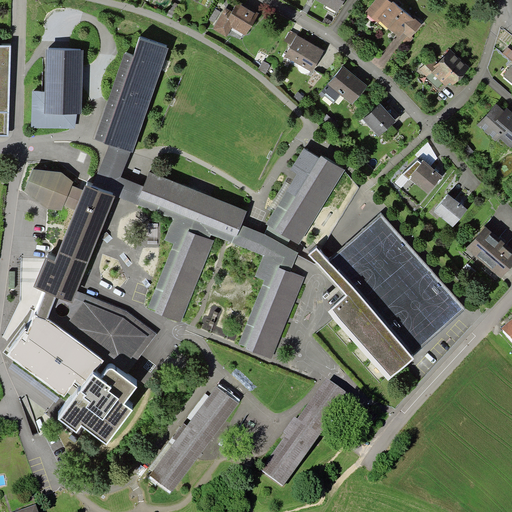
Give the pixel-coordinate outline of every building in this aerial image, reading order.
[(315,0),(338,13),(344,0),(315,0)] [(388,0),(375,0),(365,12),(379,23),(380,21),(389,29),(408,45),(414,38),(412,37),(423,24),(415,18),(414,19),(393,1),(392,3),(388,0)] [(179,5),(174,2),(167,15),(172,18),(179,5)] [(227,37),(232,28),(246,36),(259,13),(253,10),(253,11),(241,5),(240,5),(237,3),(232,11),(225,7),(213,29),(227,37)] [(221,12),(216,9),(209,20),(214,23),(221,12)] [(291,45),(297,34),(290,30),(284,41),(291,45)] [(285,56),(312,72),(324,50),(297,34),(291,45),(285,56)] [(109,144),(131,151),(133,152),(168,49),(140,38),(134,55),(125,52),(95,138),(104,142),(109,144)] [(0,135),(9,136),(11,47),(0,46),(0,135)] [(511,50),(508,47),(503,53),(511,60),(511,50)] [(83,50),(46,49),(45,92),(32,91),(31,127),(75,129),(77,113),(82,114),(83,50)] [(450,82),(453,85),(470,69),(451,50),(437,64),(431,58),(419,70),(437,88),(443,83),(446,86),(450,82)] [(271,65),(263,61),(258,70),(266,74),(271,65)] [(341,95),(352,104),(367,85),(343,66),(321,92),(335,103),(341,95)] [(304,97),(298,92),(294,96),(300,102),(304,97)] [(380,104),(363,119),(379,137),(396,121),(380,104)] [(504,111),(496,104),(477,125),(496,141),(499,138),(511,148),(511,146),(511,111),(507,108),(504,111)] [(339,126),(327,114),(321,120),(333,132),(339,126)] [(438,158),(428,142),(415,155),(422,162),(423,160),(431,166),(438,158)] [(33,287),(45,292),(56,296),(48,319),(104,360),(94,374),(101,379),(104,374),(107,370),(109,369),(111,368),(112,368),(114,370),(125,378),(157,334),(126,311),(77,291),(115,195),(123,199),(136,205),(143,186),(120,178),(126,163),(131,151),(109,144),(104,155),(91,187),(85,184),(83,190),(72,185),(74,182),(62,172),(32,169),(24,189),(47,207),(47,208),(63,210),(65,206),(74,210),(54,261),(46,258),(33,287)] [(265,234),(286,246),(290,240),(299,245),(345,171),(321,156),(319,158),(304,148),(290,170),(297,175),(266,225),(268,226),(265,234)] [(431,166),(423,160),(422,162),(421,163),(418,160),(402,174),(408,179),(409,180),(410,179),(428,194),(443,176),(431,166)] [(173,219),(211,235),(225,241),(233,243),(235,237),(237,237),(242,225),(247,211),(149,171),(143,186),(136,205),(173,219)] [(401,188),(408,179),(402,174),(395,182),(401,188)] [(433,212),(454,228),(468,210),(448,194),(433,212)] [(211,235),(173,219),(164,241),(173,244),(148,308),(156,311),(155,313),(181,323),(214,241),(209,240),(211,235)] [(235,237),(233,243),(263,256),(254,277),(264,281),(239,345),(246,348),(245,350),(271,360),(304,278),(290,272),(294,262),(298,253),(286,246),(265,234),(242,225),(237,237),(235,237)] [(466,248),(501,278),(511,265),(511,249),(486,226),(466,248)] [(328,311),(388,381),(414,359),(331,262),(325,256),(317,248),(308,254),(320,266),(342,292),(345,295),(328,311)] [(6,355),(72,402),(80,390),(81,391),(93,374),(94,374),(104,360),(48,319),(56,296),(45,292),(36,315),(34,315),(27,332),(25,331),(6,355)] [(511,317),(501,328),(511,340),(511,317)] [(59,418),(74,431),(69,439),(75,443),(85,428),(107,444),(132,410),(125,404),(138,388),(125,378),(114,370),(112,368),(111,368),(109,369),(107,370),(104,374),(101,379),(94,374),(93,374),(81,391),(80,390),(72,402),(59,418)] [(347,392),(327,378),(298,419),(295,417),(284,432),(286,434),(261,470),(283,485),(347,392)] [(219,385),(217,387),(238,403),(240,400),(219,385)] [(217,387),(209,397),(191,420),(187,426),(184,423),(174,437),(173,438),(176,440),(153,472),(150,475),(151,476),(171,491),(172,492),(238,403),(217,387)] [(191,420),(209,397),(205,394),(187,418),(191,420)] [(379,417),(374,414),(364,428),(368,432),(379,417)] [(173,438),(174,437),(173,436),(149,469),(153,472),(176,440),(173,438)] [(171,491),(151,476),(149,478),(170,494),(171,491)]
